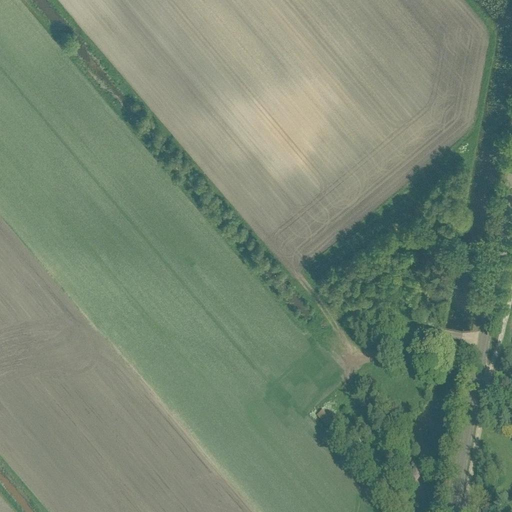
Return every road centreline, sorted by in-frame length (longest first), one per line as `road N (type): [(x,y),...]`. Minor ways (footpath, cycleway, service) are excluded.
road 1 (tertiary): [(451,511),(511,184)]
road 2 (track): [(302,282),(362,359),(433,332)]
